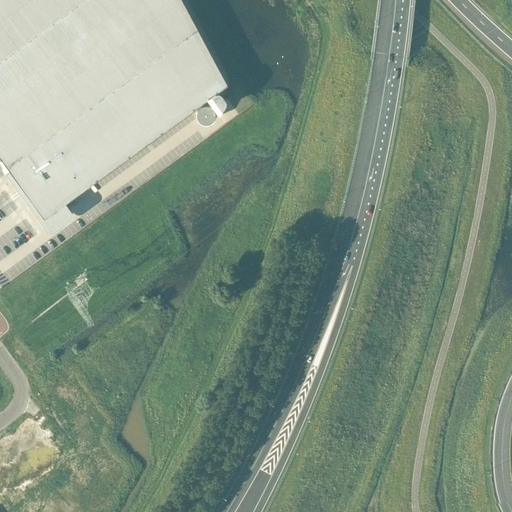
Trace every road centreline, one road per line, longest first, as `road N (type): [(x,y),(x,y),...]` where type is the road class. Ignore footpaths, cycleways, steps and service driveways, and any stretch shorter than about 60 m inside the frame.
road 1 (motorway): [(353,259),(229,511)]
road 2 (motorway): [(353,259),(302,405),(253,511)]
road 3 (motorway): [(402,0),(388,110),(353,259)]
road 4 (motorway): [(506,511),(496,455),(511,386)]
